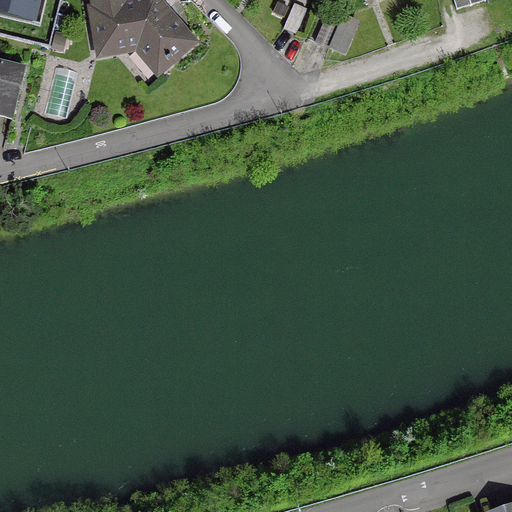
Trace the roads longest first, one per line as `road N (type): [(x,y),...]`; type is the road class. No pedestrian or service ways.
road 1 (residential): [(281,97),(0,175)]
road 2 (residential): [(460,37),(281,97)]
road 3 (residential): [(511,466),(364,511)]
road 4 (residential): [(205,0),(248,43),(281,97)]
